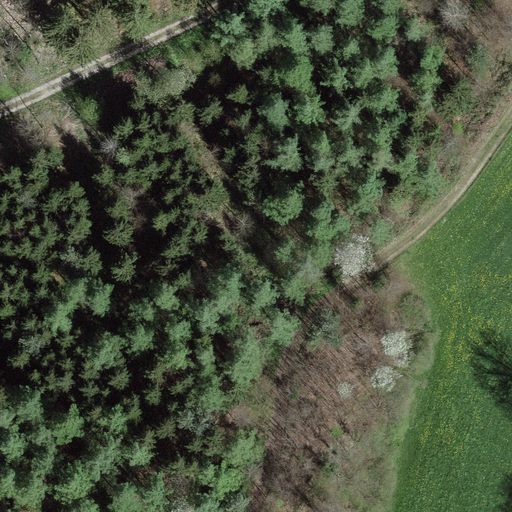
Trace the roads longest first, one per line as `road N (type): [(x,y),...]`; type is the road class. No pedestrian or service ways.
road 1 (track): [(511,122),(461,194),(350,291),(286,360),(245,511)]
road 2 (track): [(0,109),(239,0)]
